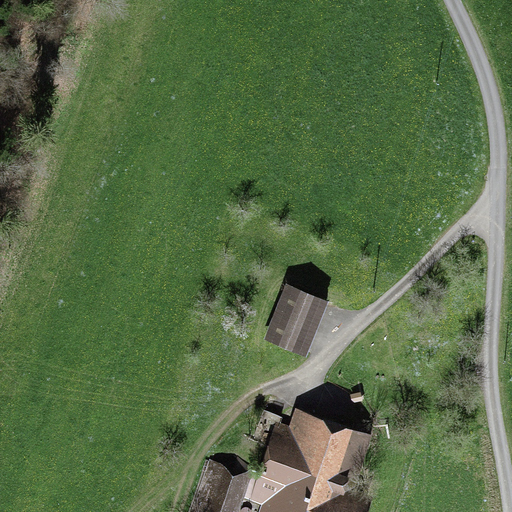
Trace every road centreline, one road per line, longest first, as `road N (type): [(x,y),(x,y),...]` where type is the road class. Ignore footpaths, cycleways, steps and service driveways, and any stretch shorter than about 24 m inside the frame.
road 1 (unclassified): [(452,0),(486,76),(497,129),(491,374),(511,511)]
road 2 (track): [(136,511),(262,390)]
